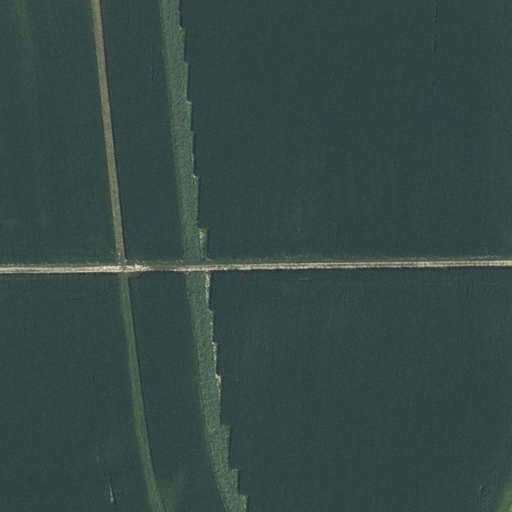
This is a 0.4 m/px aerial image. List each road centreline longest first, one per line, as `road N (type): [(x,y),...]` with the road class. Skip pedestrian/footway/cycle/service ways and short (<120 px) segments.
road 1 (track): [(98,0),(133,375),(159,511)]
road 2 (track): [(511,262),(0,269)]
